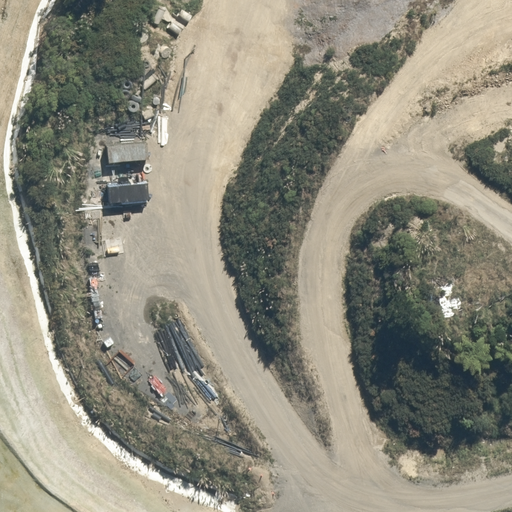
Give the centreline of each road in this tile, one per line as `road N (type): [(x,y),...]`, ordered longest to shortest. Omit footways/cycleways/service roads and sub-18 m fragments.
road 1 (track): [(367,511),(311,315),(337,193),(405,138),(511,220)]
road 2 (track): [(0,281),(17,364),(144,511)]
road 3 (track): [(380,511),(511,490)]
